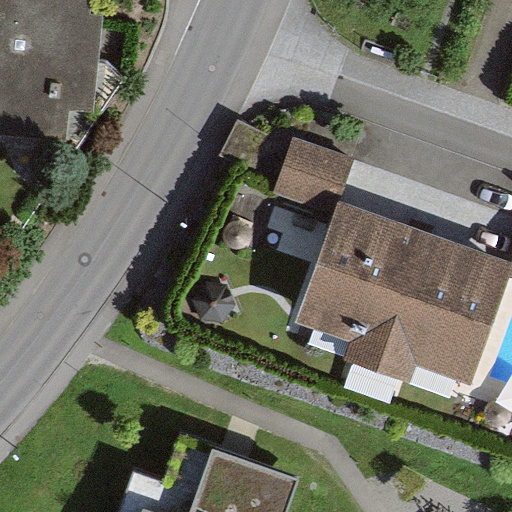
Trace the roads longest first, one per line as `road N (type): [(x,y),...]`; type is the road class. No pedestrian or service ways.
road 1 (unclassified): [(221,45),(93,262),(0,387)]
road 2 (residential): [(511,149),(221,45)]
